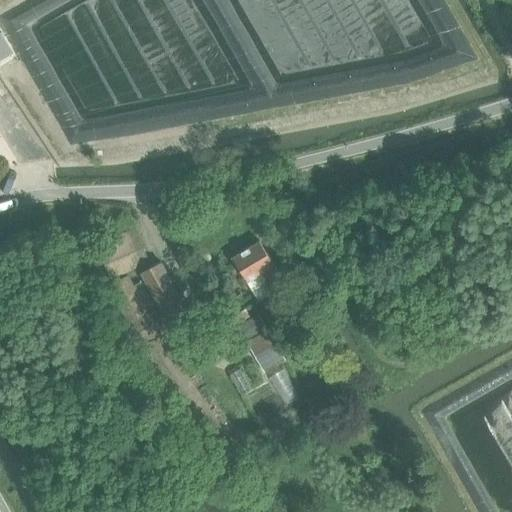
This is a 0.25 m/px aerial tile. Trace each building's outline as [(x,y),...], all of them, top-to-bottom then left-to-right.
[(1,33),(0,33),(0,61),(13,54),(1,33)] [(110,278),(148,262),(134,228),(97,244),(110,278)] [(273,292),(266,280),(278,273),(259,241),(233,257),(248,282),(259,301),(273,292)] [(168,321),(187,311),(160,263),(142,274),(168,321)] [(214,467),(237,452),(161,333),(167,330),(140,282),(132,286),(126,275),(108,285),(128,321),(119,326),(132,350),(146,341),(153,352),(145,357),(214,467)] [(249,316),(245,309),(231,317),(236,324),(249,316)] [(265,372),(284,360),(259,314),(238,327),(265,372)] [(240,369),(229,375),(241,396),(252,390),(240,369)]
